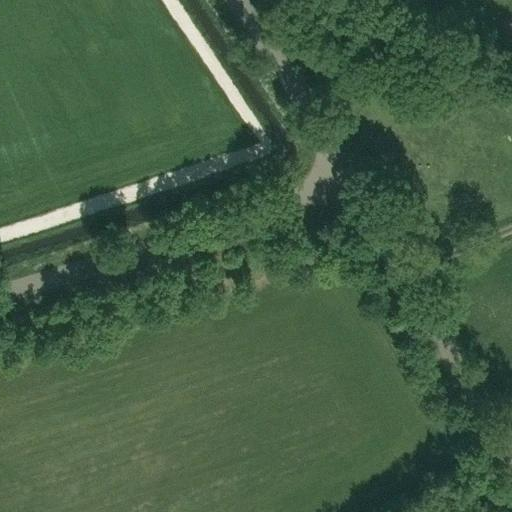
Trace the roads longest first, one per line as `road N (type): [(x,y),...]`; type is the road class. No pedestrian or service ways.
road 1 (unclassified): [(0,297),(348,176)]
road 2 (unclassified): [(511,452),(348,176)]
road 3 (unclassified): [(348,176),(234,0)]
